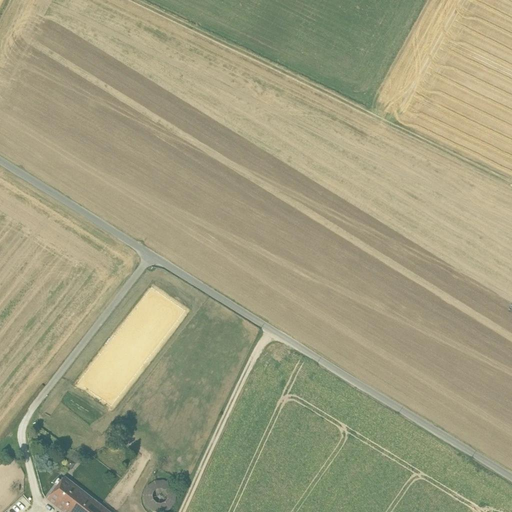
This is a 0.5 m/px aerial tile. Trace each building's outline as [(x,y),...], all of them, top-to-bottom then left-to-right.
[(81,457),(75,452),(72,457),(78,462),(81,457)] [(75,464),(70,460),(66,465),(71,469),(75,464)] [(47,500),(62,511),(82,511),(93,499),(65,477),(47,500)] [(144,493),(144,501),(145,506),(149,510),(152,511),(166,511),(168,511),(173,507),(175,502),(175,495),(173,489),(171,486),(166,483),(161,482),(156,482),(149,486),(146,488),(144,493)] [(109,511),(93,499),(82,511),(109,511)]
